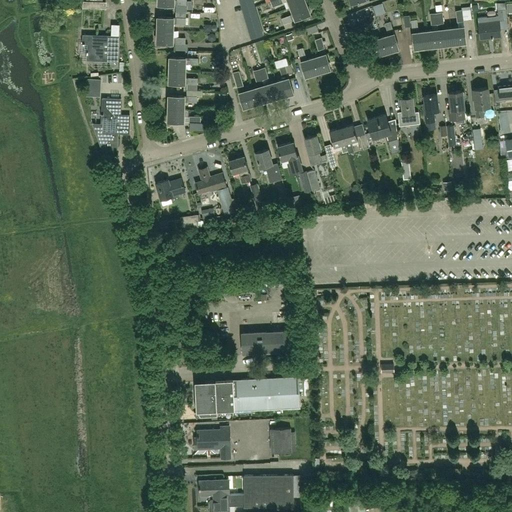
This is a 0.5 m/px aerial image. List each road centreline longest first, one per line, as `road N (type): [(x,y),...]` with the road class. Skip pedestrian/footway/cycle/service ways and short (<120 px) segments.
road 1 (residential): [(150,156),(131,163),(123,181),(161,339),(171,511)]
road 2 (residential): [(150,156),(361,88)]
road 3 (residential): [(150,156),(128,0)]
road 4 (residential): [(361,88),(393,73),(511,60)]
